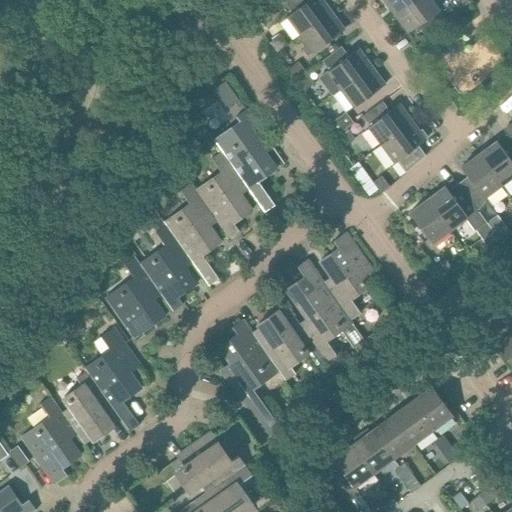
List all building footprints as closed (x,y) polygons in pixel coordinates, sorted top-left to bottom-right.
[(287,0),(285,4),(291,13),(287,17),(300,34),(331,12),(322,0),(287,0)] [(383,0),(395,15),(415,0),(383,0)] [(446,20),(430,0),(415,0),(395,15),(408,33),(418,26),(425,36),(446,20)] [(454,0),(461,8),(470,2),(468,0),(454,0)] [(308,45),(302,49),(307,56),(313,52),(314,52),(344,30),(331,12),(300,34),(308,45)] [(270,43),(277,52),(288,44),(281,35),(270,43)] [(341,90),(372,67),(359,49),(327,72),(341,90)] [(297,80),(306,73),(298,62),(289,69),(297,80)] [(372,67),(341,90),(354,108),(385,85),(372,67)] [(314,84),(306,73),(297,80),(305,90),(314,84)] [(382,145),(412,122),(399,104),(368,127),(382,145)] [(211,137),(219,148),(221,151),(247,189),(264,213),(265,212),(275,205),(259,182),(275,170),(263,154),(272,147),(284,164),(285,164),(247,109),(236,117),(235,117),(237,119),(211,137)] [(345,112),(329,124),(338,135),(346,129),(353,123),(345,112)] [(419,131),(412,122),(382,145),(395,163),(397,161),(406,173),(426,156),(418,145),(425,140),(424,138),(427,136),(422,129),(419,131)] [(354,139),(346,129),(338,135),(346,145),(354,139)] [(497,141),(479,154),(502,185),(511,177),(511,156),(510,159),(497,141)] [(221,172),(195,189),(216,221),(228,238),(239,231),(234,224),(250,212),(239,196),(247,189),(221,151),(211,157),(221,172)] [(468,176),(458,183),(458,184),(478,210),(479,209),(486,200),(484,198),(502,185),(479,154),(461,167),(468,176)] [(373,182),(381,193),(390,187),(382,176),(373,182)] [(195,189),(191,183),(180,191),(189,205),(163,223),(166,226),(192,263),(208,286),(219,279),(203,256),(219,244),(207,227),(216,221),(195,189)] [(445,186),(428,199),(451,230),(466,218),(482,239),(494,231),(487,222),(487,223),(478,210),(458,184),(448,191),(445,186)] [(432,244),(451,230),(428,199),(409,213),(432,244)] [(487,222),(494,231),(504,223),(497,215),(487,222)] [(135,257),(134,257),(160,295),(172,312),(183,304),(178,297),(195,286),(183,269),(192,263),(166,226),(156,233),(165,246),(139,264),(135,257)] [(333,276),(324,283),(351,320),(361,313),(351,300),(377,282),(344,234),(333,241),(338,248),(321,260),(333,276)] [(160,295),(134,257),(125,264),(134,278),(108,296),(136,337),(163,318),(151,301),(160,295)] [(309,318),(300,324),(317,349),(326,362),(335,355),(326,342),(353,323),(351,320),(324,283),(308,259),(297,267),(304,277),(288,289),(309,318)] [(446,260),(435,268),(442,277),(453,269),(446,260)] [(317,349),(300,324),(288,307),(278,314),(276,311),(259,323),(266,334),(257,340),(276,367),(285,381),(295,374),(290,368),(317,349)] [(266,374),(276,367),(257,340),(243,320),(232,327),(237,334),(220,345),(232,362),(223,369),(211,352),(249,407),(246,408),(267,438),(281,429),(253,390),(269,378),(266,374)] [(115,412),(129,432),(139,425),(123,402),(140,390),(128,373),(137,367),(149,384),(111,329),(100,337),(110,350),(84,369),(86,372),(115,412)] [(385,346),(374,331),(362,338),(364,341),(373,354),(374,353),(385,346)] [(511,333),(497,344),(511,364),(511,333)] [(115,412),(86,372),(76,379),(81,386),(64,397),(74,411),(65,418),(76,434),(88,451),(89,451),(84,443),(93,437),(96,441),(113,429),(106,418),(115,412)] [(452,416),(431,387),(412,401),(432,430),(452,416)] [(65,418),(50,397),(39,405),(49,418),(23,436),(45,466),(57,483),(67,475),(63,469),(79,457),(67,440),(76,434),(65,418)] [(432,430),(412,401),(393,415),(413,444),(432,430)] [(413,444),(393,415),(373,430),(394,458),(413,444)] [(353,439),(354,443),(354,444),(374,473),(394,458),(373,430),(366,435),(361,432),(353,439)] [(179,511),(181,511),(226,480),(246,466),(238,455),(231,460),(213,433),(159,472),(159,473),(179,458),(186,467),(175,475),(187,492),(214,473),(221,482),(177,511),(179,511)] [(442,453),(451,446),(443,435),(434,441),(442,453)] [(0,442),(0,460),(9,455),(0,442)] [(354,444),(334,459),(341,468),(329,477),(348,502),(361,493),(356,486),(374,473),(354,444)] [(460,457),(451,446),(442,453),(450,464),(460,457)] [(29,461),(19,447),(12,452),(22,466),(29,461)] [(19,465),(11,453),(9,455),(0,460),(0,461),(8,473),(19,465)] [(403,481),(413,474),(404,463),(395,470),(403,481)] [(421,486),(413,474),(403,481),(411,492),(421,486)] [(0,511),(33,511),(36,510),(29,500),(22,504),(11,488),(0,495),(0,481),(4,479),(4,478),(0,480),(0,511)] [(255,511),(258,511),(250,500),(243,505),(226,480),(181,511),(182,511),(255,511)] [(491,486),(480,494),(487,504),(498,496),(491,486)] [(460,508),(468,502),(459,491),(452,496),(460,508)] [(378,500),(368,507),(372,511),(385,511),(386,511),(378,500)]
